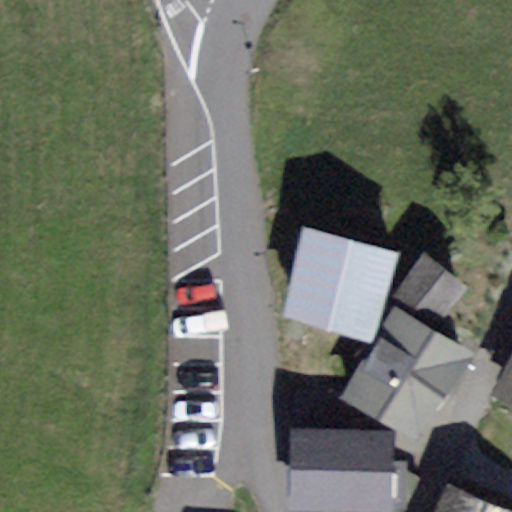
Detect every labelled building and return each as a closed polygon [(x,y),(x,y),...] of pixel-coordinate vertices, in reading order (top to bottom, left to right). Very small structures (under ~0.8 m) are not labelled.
[(398,252),(306,226),(281,316),(373,342),(398,252)] [(373,342),(338,397),(399,434),(393,443),(414,456),(478,352),(441,330),(470,283),(422,253),(395,297),(398,299),(373,342)] [(511,349),(473,411),(511,428),(511,349)] [(365,429),(264,432),(279,511),(352,511),(368,511),(365,429)] [(498,511),(426,487),(415,511),(498,511)]
